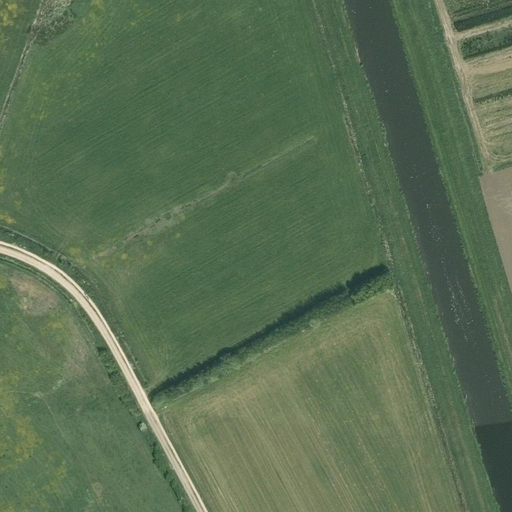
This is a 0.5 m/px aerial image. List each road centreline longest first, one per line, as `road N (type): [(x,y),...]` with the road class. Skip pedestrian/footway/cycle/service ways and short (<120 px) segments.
road 1 (track): [(511,389),(402,0)]
road 2 (track): [(0,250),(43,269),(87,311),(199,511)]
